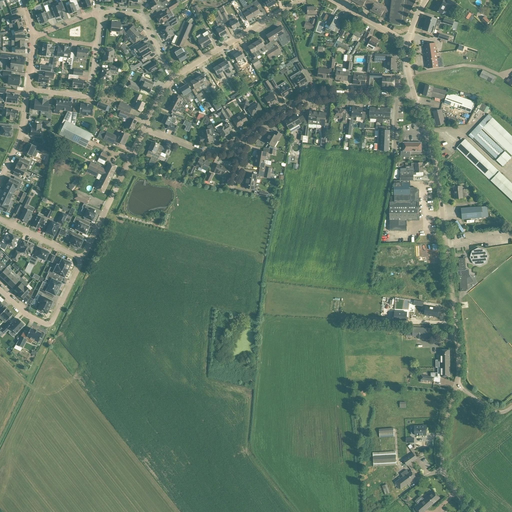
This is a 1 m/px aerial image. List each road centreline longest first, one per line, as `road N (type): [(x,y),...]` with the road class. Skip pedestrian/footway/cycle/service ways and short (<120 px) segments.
road 1 (unclassified): [(454,382),(434,155),(413,94)]
road 2 (residential): [(235,146),(311,98),(396,97)]
road 3 (residential): [(173,78),(301,0)]
road 4 (residential): [(83,260),(144,129)]
road 5 (unclassified): [(477,511),(456,494),(442,456),(454,382)]
road 6 (residential): [(0,290),(49,326),(83,260)]
